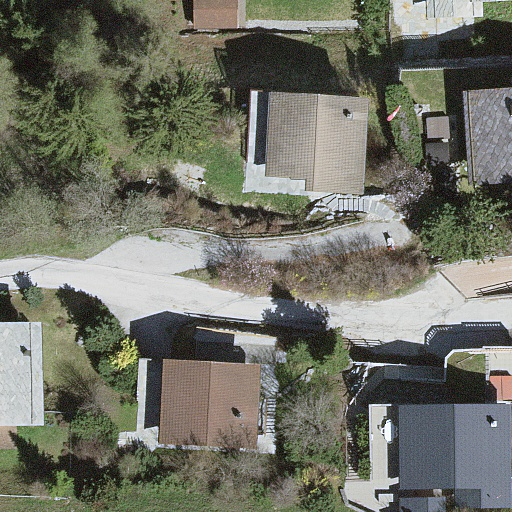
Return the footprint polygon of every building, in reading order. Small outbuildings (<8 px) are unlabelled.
[(373,104),(266,98),(260,192),(367,199),(373,104)] [(511,98),(471,100),(476,190),(511,188),(511,98)] [(53,332),(0,329),(0,424),(48,426),(53,332)] [(265,375),(168,365),(159,449),(256,459),(265,375)] [(507,410),(393,412),(394,500),(507,499),(507,410)]
